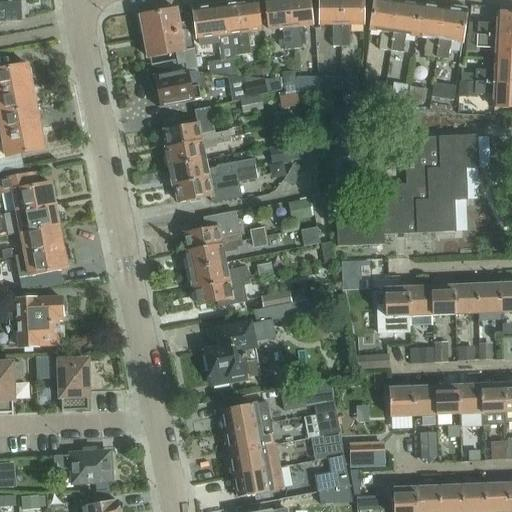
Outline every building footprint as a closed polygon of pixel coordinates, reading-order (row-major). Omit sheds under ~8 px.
[(0,0),(0,23),(21,22),(20,0),(19,0),(0,0)] [(293,51),(287,0),(279,0),(277,0),(269,0),(268,1),(266,2),(269,31),(282,30),(285,52),(293,51)] [(313,27),(309,0),(287,0),(293,51),(302,50),(301,47),(306,47),(304,35),(300,36),(299,28),(313,27)] [(341,48),(341,0),(319,0),(319,26),(333,26),(333,48),(341,48)] [(363,26),(363,0),(341,0),(341,48),(350,48),(350,26),(363,26)] [(391,53),(398,2),(389,1),(388,0),(374,0),(370,31),(382,33),(379,51),(391,53)] [(262,32),(258,2),(255,2),(253,1),(248,1),(246,4),(232,6),(236,35),(231,36),(234,58),(251,55),(249,34),(262,32)] [(416,38),(421,3),(408,1),(407,4),(398,2),(391,53),(403,54),(406,36),(416,38)] [(436,59),(443,9),(434,7),(435,5),(421,3),(416,38),(427,39),(424,57),(436,59)] [(217,8),(193,11),(197,40),(199,40),(200,47),(220,44),(222,62),(235,60),(234,58),(231,36),(236,35),(232,6),(226,6),(224,5),(219,5),(217,8)] [(462,44),(467,9),(453,8),(453,10),(443,9),(436,59),(448,61),(451,43),(462,44)] [(179,25),(177,10),(140,17),(144,39),(192,30),(191,22),(179,25)] [(511,14),(497,14),(496,25),(469,24),(468,36),(511,37),(511,14)] [(199,73),(192,30),(144,39),(148,59),(183,53),(187,72),(199,73)] [(511,37),(468,36),(466,52),(477,53),(477,49),(495,50),(495,61),(511,61),(511,37)] [(237,78),(235,60),(222,62),(208,63),(209,74),(237,78)] [(511,61),(495,61),(494,72),(476,71),(476,75),(462,74),(461,83),(511,86),(511,61)] [(30,65),(0,71),(0,93),(34,87),(30,65)] [(270,71),(259,71),(260,78),(266,79),(270,79),(270,71)] [(187,72),(155,79),(159,95),(155,96),(158,109),(201,100),(196,74),(187,72)] [(297,89),(297,79),(297,76),(284,78),(286,91),(297,89)] [(281,92),(279,82),(254,81),(254,80),(243,78),(247,99),(281,92)] [(311,92),(310,79),(297,79),(297,89),(298,93),(311,92)] [(329,79),(328,91),(338,91),(339,79),(329,79)] [(360,80),(345,80),(345,93),(360,93),(360,80)] [(385,95),(386,84),(375,82),(373,94),(385,95)] [(511,109),(511,86),(461,83),(460,83),(460,95),(493,97),(492,108),(511,109)] [(0,115),(38,109),(34,87),(0,93),(0,115)] [(454,102),(456,90),(434,87),(432,99),(454,102)] [(425,103),(427,92),(410,89),(408,101),(425,103)] [(406,102),(407,94),(396,92),(394,100),(406,102)] [(299,107),(297,95),(279,98),(281,110),(299,107)] [(262,111),(260,98),(241,102),(244,114),(262,111)] [(418,106),(408,105),(407,114),(416,116),(418,106)] [(363,120),(363,107),(330,108),(331,121),(363,120)] [(0,115),(0,137),(2,138),(42,129),(38,109),(0,115)] [(432,126),(431,110),(417,111),(418,127),(432,126)] [(230,138),(229,134),(214,137),(214,134),(200,137),(198,126),(165,132),(168,149),(168,150),(230,138)] [(2,138),(0,137),(0,174),(24,170),(21,156),(46,151),(42,129),(2,138)] [(468,202),(466,170),(479,170),(478,137),(417,139),(418,154),(405,155),(406,186),(394,186),(394,203),(369,204),(369,209),(337,219),(338,248),(384,247),(384,237),(456,234),(455,202),(468,202)] [(205,162),(203,151),(217,148),(216,146),(231,143),(230,138),(168,150),(168,149),(166,149),(170,169),(205,162)] [(329,143),(310,147),(313,159),(331,155),(329,143)] [(299,161),(296,144),(269,149),(272,166),(299,161)] [(176,187),(256,171),(255,166),(236,170),(235,165),(217,168),(217,170),(207,172),(205,162),(170,169),(173,188),(175,188),(176,187)] [(293,188),(304,170),(294,165),(284,183),(293,188)] [(242,199),(239,183),(258,180),(256,171),(176,187),(175,188),(179,204),(211,198),(213,204),(242,199)] [(38,173),(0,180),(0,196),(13,194),(17,213),(57,206),(53,184),(41,186),(38,173)] [(292,223),(312,219),(309,200),(288,204),(292,223)] [(57,206),(17,213),(21,234),(61,226),(57,206)] [(241,244),(235,214),(204,220),(206,231),(185,235),(188,252),(186,252),(186,254),(241,244)] [(61,226),(21,234),(25,256),(65,248),(61,226)] [(265,239),(264,230),(251,233),(253,242),(265,239)] [(267,247),(265,239),(253,242),(254,249),(267,247)] [(225,265),(223,254),(237,251),(236,249),(242,248),(241,244),(186,254),(190,271),(225,265)] [(25,256),(16,258),(19,279),(29,277),(69,270),(65,248),(25,256)] [(13,258),(12,250),(2,252),(3,260),(13,258)] [(257,267),(259,276),(273,273),(271,264),(257,267)] [(248,276),(246,269),(227,273),(225,265),(190,271),(193,287),(248,276)] [(246,303),(243,286),(244,286),(243,284),(249,283),(248,276),(193,287),(194,291),(195,291),(199,307),(218,303),(219,309),(246,303)] [(511,313),(511,285),(500,286),(501,314),(511,313)] [(501,314),(500,286),(477,287),(478,315),(501,314)] [(478,315),(477,287),(454,288),(455,316),(478,315)] [(455,316),(454,288),(431,289),(432,317),(455,316)] [(410,318),(408,289),(385,290),(386,307),(378,307),(380,335),(410,334),(410,330),(410,328),(410,318)] [(432,317),(431,289),(408,289),(410,318),(410,328),(433,327),(432,317)] [(289,305),(287,295),(267,299),(269,309),(289,305)] [(59,342),(58,318),(63,318),(63,316),(66,313),(66,304),(62,302),(62,299),(9,302),(10,327),(18,326),(19,349),(38,348),(38,343),(59,342)] [(261,377),(255,343),(276,339),(273,322),(324,312),(322,299),(289,305),(269,309),(254,312),(257,324),(209,333),(212,351),(205,352),(212,387),(261,377)] [(448,343),(435,343),(436,363),(449,363),(448,343)] [(494,346),(480,346),(481,362),(494,362),(494,346)] [(474,350),(458,351),(458,363),(474,363),(474,350)] [(434,362),(434,352),(423,352),(423,363),(434,362)] [(388,368),(387,354),(361,356),(362,370),(388,368)] [(89,411),(87,362),(50,364),(50,379),(61,379),(62,412),(89,411)] [(0,415),(13,414),(12,381),(23,380),(22,365),(0,365),(0,415)] [(336,413),(331,384),(281,393),(285,413),(314,407),(316,416),(336,413)] [(511,423),(511,385),(503,386),(505,424),(511,423)] [(505,424),(503,386),(480,387),(482,425),(505,424)] [(482,425),(480,387),(458,388),(459,416),(459,428),(482,427),(482,425)] [(436,417),(435,388),(412,389),(414,418),(436,417)] [(459,416),(458,388),(435,388),(436,417),(459,416)] [(414,418),(412,389),(389,390),(390,419),(414,418)] [(271,425),(269,414),(267,404),(222,412),(224,421),(221,421),(223,430),(225,429),(226,433),(271,425)] [(340,435),(336,413),(316,416),(320,439),(323,438),(340,435)] [(275,447),(273,435),(271,425),(226,433),(227,437),(224,437),(226,446),(228,445),(230,455),(275,447)] [(460,439),(459,428),(447,428),(447,439),(460,439)] [(344,457),(340,435),(323,438),(327,460),(344,457)] [(435,435),(421,436),(422,460),(436,459),(435,435)] [(491,446),(492,462),(506,462),(505,445),(491,446)] [(279,469),(275,447),(230,455),(232,466),(229,466),(231,475),(233,474),(234,477),(279,469)] [(110,468),(109,455),(96,455),(95,450),(84,450),(84,456),(72,457),(72,458),(55,459),(56,471),(73,470),(74,484),(111,482),(110,479),(113,476),(112,470),(110,468)] [(382,450),(351,452),(352,468),(382,467),(382,450)] [(468,453),(468,463),(480,462),(479,453),(468,453)] [(349,487),(347,472),(344,457),(327,460),(330,474),(314,478),(318,493),(349,487)] [(0,482),(15,483),(15,466),(0,465),(0,482)] [(283,491),(279,469),(234,477),(235,482),(232,482),(234,491),(236,490),(238,499),(283,491)] [(508,511),(508,486),(484,487),(485,511),(508,511)] [(485,511),(484,487),(462,488),(462,511),(485,511)] [(439,511),(439,488),(416,489),(416,511),(439,511)] [(462,511),(462,488),(439,488),(439,511),(462,511)] [(416,511),(416,489),(393,490),(393,498),(393,511),(416,511)] [(109,494),(98,494),(100,502),(111,500),(109,494)] [(15,504),(15,495),(0,496),(0,505),(15,504)] [(37,499),(23,500),(23,509),(38,508),(37,499)] [(384,499),(357,500),(358,511),(385,511),(384,499)] [(82,511),(119,511),(118,503),(82,509),(82,511)]
